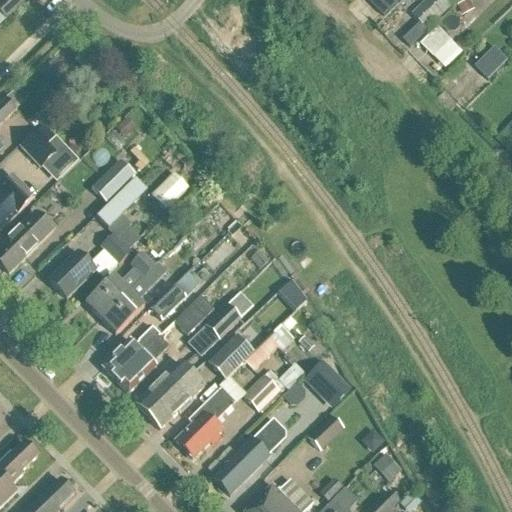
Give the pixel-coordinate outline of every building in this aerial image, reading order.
[(0,0),(0,27),(6,22),(7,23),(25,4),(21,0),(0,0)] [(427,34),(453,9),(444,0),(431,0),(412,18),(421,28),(427,34)] [(463,20),(475,13),(470,3),(458,9),(463,20)] [(410,50),(427,34),(421,28),(404,44),(410,50)] [(508,64),(496,52),(476,71),(488,84),(508,64)] [(0,132),(18,116),(7,104),(0,110),(0,132)] [(137,113),(129,120),(145,137),(153,130),(137,113)] [(37,118),(28,126),(34,133),(43,124),(37,118)] [(119,136),(129,145),(138,136),(128,127),(119,136)] [(40,173),(57,157),(36,136),(19,151),(40,173)] [(139,175),(148,167),(134,152),(129,157),(138,166),(134,171),(139,175)] [(135,181),(120,166),(93,194),(108,209),(135,181)] [(174,177),(150,201),(164,215),(189,192),(174,177)] [(0,236),(34,204),(22,191),(13,182),(0,194),(0,236)] [(134,184),(96,222),(108,234),(122,220),(146,196),(134,184)] [(53,235),(34,217),(0,250),(0,271),(8,280),(53,235)] [(127,231),(116,242),(129,254),(140,244),(127,231)] [(119,272),(133,258),(129,254),(116,242),(115,243),(102,255),(116,269),(119,272)] [(48,285),(66,304),(94,276),(101,284),(116,269),(102,255),(88,269),(76,257),(48,285)] [(259,274),(267,267),(258,256),(250,264),(259,274)] [(142,284),(144,285),(157,272),(144,260),(132,272),(132,273),(142,284)] [(84,309),(99,324),(134,290),(135,291),(142,284),(132,273),(118,287),(113,281),(84,309)] [(270,296),(281,286),(271,277),(261,287),(270,296)] [(129,297),(135,291),(134,290),(99,324),(115,340),(143,312),(129,297)] [(150,316),(162,328),(186,305),(174,293),(150,316)] [(294,317),(306,306),(301,300),(289,311),(294,317)] [(213,315),(200,301),(173,327),(187,341),(213,315)] [(219,347),(241,325),(226,310),(204,331),(219,347)] [(280,332),(267,345),(254,358),(254,359),(245,368),(253,377),(277,354),(280,357),(293,344),(280,332)] [(115,387),(158,342),(159,341),(151,333),(134,350),(130,346),(102,374),(115,387)] [(128,399),(156,371),(152,367),(168,352),(158,342),(115,387),(128,399)] [(238,342),(209,369),(226,386),(245,368),(254,359),(254,358),(238,342)] [(340,385),(323,367),(306,384),(323,402),(340,385)] [(135,410),(147,423),(191,379),(179,368),(165,382),(162,380),(151,391),(152,393),(135,410)] [(203,392),(191,379),(147,423),(159,435),(177,418),(178,419),(190,407),(189,406),(203,392)] [(265,384),(245,404),(260,419),(280,399),(265,384)] [(304,397),(295,388),(282,401),(290,410),(296,410),(303,403),(304,397)] [(214,428),(234,408),(220,394),(189,425),(193,430),(175,447),(192,464),(222,436),(214,428)] [(330,421),(307,443),(321,457),(344,434),(330,421)] [(253,445),(251,444),(226,469),(227,470),(212,484),(229,501),(270,463),(268,460),(283,445),(283,438),(271,427),(253,445)] [(21,477),(37,461),(25,449),(13,462),(11,460),(0,471),(0,511),(3,511),(18,497),(11,491),(23,479),(21,477)] [(388,488),(400,476),(385,459),(372,471),(388,488)] [(305,511),(310,507),(287,484),(276,495),(271,490),(248,511),(305,511)] [(328,507),(342,493),(333,484),(318,499),(328,507)] [(27,511),(58,511),(73,498),(60,485),(43,500),(42,499),(27,511)] [(392,497),(383,506),(377,511),(394,511),(400,506),(392,497)]
